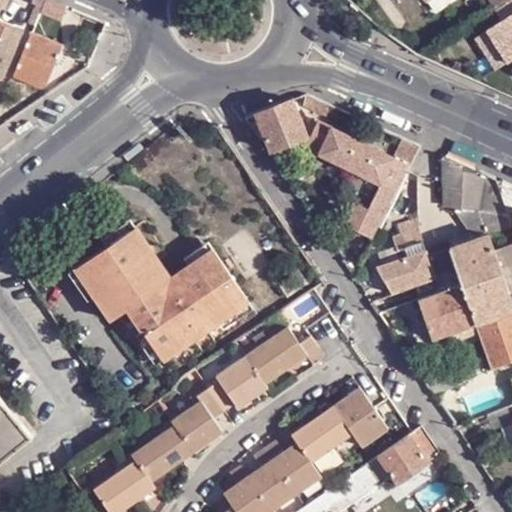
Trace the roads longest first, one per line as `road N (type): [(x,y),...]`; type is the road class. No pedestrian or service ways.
road 1 (residential): [(493,511),(227,115),(221,85)]
road 2 (unknown): [(0,309),(73,428),(0,481)]
road 3 (tertiary): [(511,142),(364,73)]
road 4 (tertiary): [(0,205),(110,116)]
